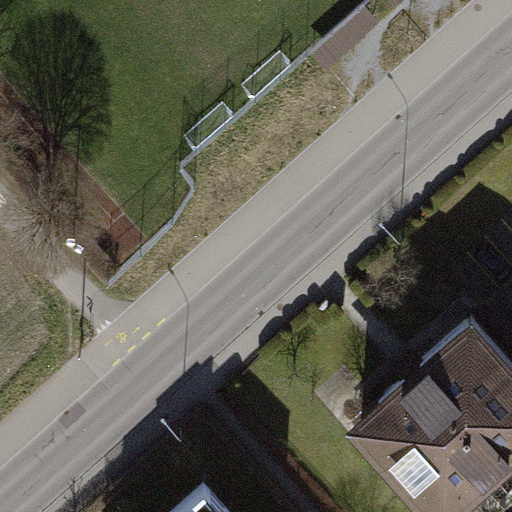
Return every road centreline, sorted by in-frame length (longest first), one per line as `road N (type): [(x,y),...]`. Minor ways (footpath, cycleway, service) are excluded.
road 1 (tertiary): [(153,372),(511,56)]
road 2 (residential): [(153,372),(0,200)]
road 3 (tertiary): [(0,509),(153,372)]
